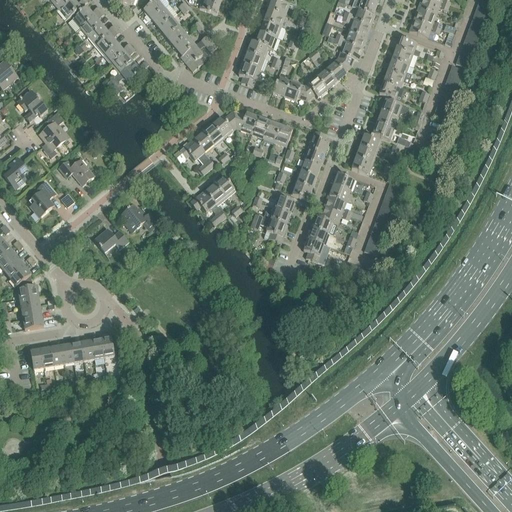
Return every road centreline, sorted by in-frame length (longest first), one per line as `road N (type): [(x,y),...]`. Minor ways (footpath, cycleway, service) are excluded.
road 1 (residential): [(359,91),(348,86),(301,124),(159,72),(100,0)]
road 2 (trunk): [(386,365),(264,454),(112,511)]
road 3 (primary): [(511,202),(450,300),(386,365)]
road 4 (trunk): [(231,511),(310,470),(399,407)]
road 5 (primary): [(422,385),(511,271)]
road 6 (trunk): [(399,407),(491,511)]
road 7 (trunk): [(511,491),(422,385)]
road 8 (residential): [(356,261),(381,189),(328,168)]
